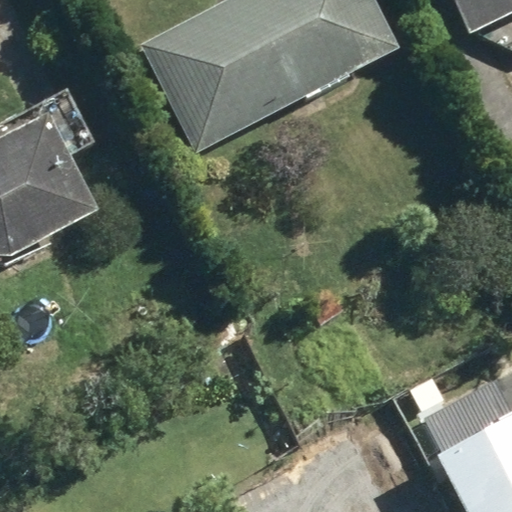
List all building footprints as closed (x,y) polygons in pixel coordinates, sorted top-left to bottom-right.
[(333,0),(221,0),(119,51),(180,173),(373,78),(333,0)] [(511,0),(445,0),(463,30),(511,2),(511,0)] [(0,265),(17,266),(18,248),(53,250),(94,216),(42,123),(0,146),(0,265)] [(511,511),(511,416),(433,455),(462,511),(511,511)] [(299,511),(284,478),(224,505),(226,511),(299,511)]
